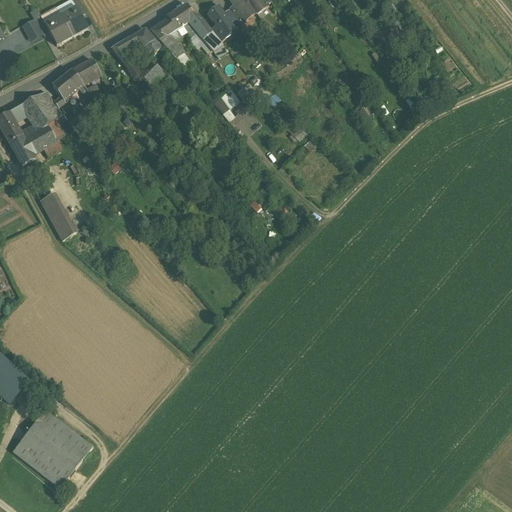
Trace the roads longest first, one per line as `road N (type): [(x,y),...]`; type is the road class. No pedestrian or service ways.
road 1 (track): [(74,511),(257,298),(437,117),(511,83)]
road 2 (track): [(0,144),(62,253),(198,366)]
road 3 (secondary): [(0,101),(174,0)]
